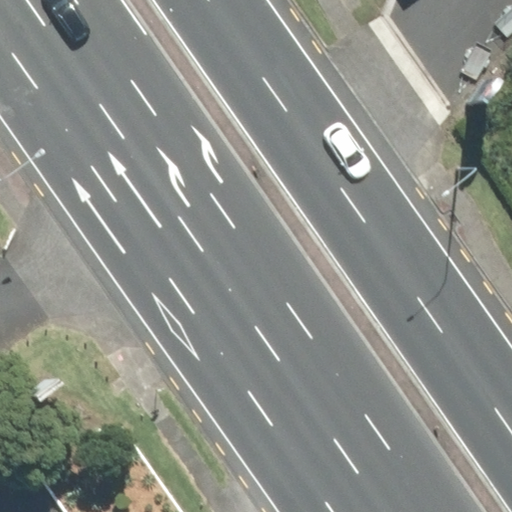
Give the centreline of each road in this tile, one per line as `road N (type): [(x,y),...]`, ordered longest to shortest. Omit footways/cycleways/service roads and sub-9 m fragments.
road 1 (primary): [(346,511),(158,224),(0,2)]
road 2 (primary): [(177,0),(511,459)]
